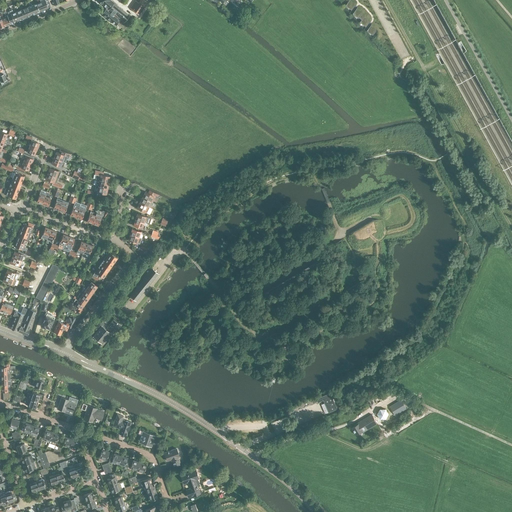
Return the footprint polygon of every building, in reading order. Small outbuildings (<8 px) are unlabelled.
[(48,0),(44,0),(36,3),(40,11),(51,7),(48,0)] [(124,22),(130,15),(114,2),(111,0),(99,0),(101,3),(107,8),(106,9),(102,14),(116,24),(119,20),(118,19),(119,18),(124,22)] [(141,15),(149,3),(144,0),(139,0),(139,2),(136,0),(135,0),(130,8),(141,15)] [(349,0),(346,5),(352,9),(353,7),(356,5),(349,0)] [(27,7),(31,15),(40,12),(40,11),(36,3),(27,7)] [(21,10),(24,17),(24,18),(31,15),(27,7),(21,10)] [(357,8),(353,13),(359,18),(360,17),(361,18),(363,15),(362,14),(363,13),(357,8)] [(19,20),(16,12),(13,13),(12,10),(10,11),(14,22),(19,20)] [(16,12),(19,20),(24,18),(24,17),(21,10),(16,12)] [(1,18),(5,26),(11,23),(7,15),(1,18)] [(362,19),(360,21),(366,26),(370,21),(364,17),(365,16),(363,15),(361,18),(362,19)] [(371,25),(367,30),(373,34),(377,30),(371,25)] [(0,131),(0,137),(5,139),(9,141),(10,138),(6,136),(7,134),(0,131)] [(9,141),(5,139),(0,137),(0,143),(3,145),(6,146),(7,143),(9,144),(10,141),(9,141)] [(30,146),(37,149),(40,143),(32,140),(30,146)] [(37,149),(30,146),(27,144),(25,150),(35,154),(37,149)] [(60,150),(59,153),(56,152),(54,158),(65,162),(67,159),(69,158),(69,157),(70,157),(71,155),(70,155),(70,154),(60,150)] [(31,156),(24,153),(21,160),(24,161),(31,164),(33,159),(30,157),(31,156)] [(65,166),(64,165),(65,162),(54,158),(52,163),(65,168),(65,167),(65,166)] [(16,168),(24,171),(25,168),(29,170),(31,164),(24,161),(21,160),(20,163),(18,162),(16,168)] [(48,173),(59,178),(61,172),(50,168),(48,173)] [(24,175),(18,173),(19,171),(16,170),(13,177),(22,181),(24,175)] [(99,180),(109,182),(110,176),(103,175),(104,172),(98,171),(96,179),(97,180),(99,180)] [(59,178),(48,173),(46,179),(55,183),(54,185),(60,188),(62,188),(63,186),(61,186),(61,185),(57,183),(59,178)] [(22,181),(13,177),(11,183),(20,187),(22,181)] [(99,180),(97,180),(96,186),(98,186),(108,188),(109,182),(99,180)] [(8,188),(8,189),(18,192),(20,187),(11,183),(8,188)] [(103,196),(104,193),(107,194),(108,188),(98,186),(96,186),(94,195),(103,196)] [(4,193),(6,194),(16,198),(18,192),(8,189),(8,188),(6,188),(4,193)] [(157,198),(159,195),(149,190),(148,193),(145,191),(142,197),(150,201),(152,202),(155,197),(157,198)] [(42,204),(46,194),(41,191),(37,201),(42,204)] [(46,194),(42,204),(48,206),(52,196),(46,194)] [(139,202),(148,206),(150,207),(153,202),(152,202),(150,201),(142,197),(139,202)] [(59,210),(63,200),(57,198),(53,208),(59,210)] [(63,200),(59,210),(64,212),(68,202),(63,200)] [(148,206),(139,202),(137,207),(150,214),(152,209),(150,207),(148,206)] [(76,217),(79,206),(74,204),(70,214),(76,217)] [(79,206),(76,217),(81,219),(85,209),(79,206)] [(98,210),(96,213),(92,223),(98,225),(102,216),(103,216),(106,217),(108,212),(105,211),(103,210),(102,211),(98,210)] [(87,221),(92,223),(96,213),(90,211),(87,221)] [(144,222),(146,223),(149,224),(151,218),(144,216),(144,215),(141,214),(141,215),(137,213),(135,219),(144,222)] [(144,228),(146,223),(144,222),(135,219),(133,225),(144,228)] [(373,224),(376,223),(382,221),(382,220),(382,219),(373,220),(346,236),(347,237),(355,235),(358,234),(361,240),(365,237),(366,239),(374,234),(373,232),(377,230),(373,224)] [(21,229),(24,230),(30,232),(33,227),(23,223),(21,229)] [(47,239),(51,229),(45,227),(41,236),(47,239)] [(143,232),(141,231),(132,228),(130,234),(141,238),(143,232)] [(19,234),(23,236),(24,236),(28,238),(30,232),(24,230),(21,229),(20,229),(19,232),(20,232),(19,234)] [(51,229),(47,239),(50,240),(50,241),(53,242),(57,231),(51,229)] [(17,240),(24,243),(26,244),(28,238),(24,236),(23,236),(19,234),(18,237),(17,237),(16,239),(17,239),(17,240)] [(67,241),(69,236),(63,234),(59,243),(61,244),(60,246),(64,248),(65,246),(67,241)] [(141,238),(130,234),(128,240),(140,244),(141,238)] [(67,241),(65,246),(68,247),(68,248),(71,249),(75,238),(69,236),(67,241)] [(24,243),(17,240),(14,246),(24,249),(26,250),(25,252),(30,255),(32,252),(26,250),(27,248),(25,247),(26,244),(24,243)] [(285,247),(290,241),(290,240),(274,250),(257,259),(258,260),(266,258),(268,258),(271,263),(276,260),(281,269),(283,272),(284,274),(285,274),(283,268),(284,268),(286,267),(290,271),(289,268),(287,266),(282,257),(287,254),(284,248),(285,247)] [(85,248),(87,243),(81,241),(77,251),(80,252),(80,251),(83,253),(85,248)] [(259,288),(258,287),(256,288),(252,291),(253,293),(247,297),(248,295),(247,293),(244,297),(243,299),(241,300),(236,304),(241,303),(242,303),(243,304),(244,304),(245,304),(246,304),(247,304),(248,304),(249,304),(250,304),(251,303),(260,298),(264,303),(275,297),(279,304),(300,292),(320,281),(315,272),(326,266),(323,261),(333,255),(334,254),(335,253),(335,252),(336,251),(336,250),(337,249),(337,248),(337,247),(337,246),(341,242),(340,242),(335,245),(332,245),(330,246),(326,246),(326,249),(329,248),(323,252),(322,250),(317,253),(316,252),(315,253),(315,254),(313,255),(315,257),(315,255),(316,255),(318,259),(319,261),(292,277),(263,295),(261,293),(260,291),(259,288)] [(85,248),(83,253),(86,254),(86,255),(89,256),(93,245),(87,243),(85,248)] [(12,256),(21,259),(23,256),(24,257),(26,257),(26,255),(26,254),(18,251),(18,252),(15,250),(12,256)] [(105,257),(114,263),(117,257),(109,252),(105,257)] [(21,259),(12,256),(10,262),(13,263),(13,264),(22,268),(24,265),(21,264),(23,260),(21,259)] [(102,262),(110,268),(114,263),(105,257),(102,262)] [(98,266),(107,272),(110,268),(102,262),(98,266)] [(107,272),(98,266),(95,271),(103,277),(107,272)] [(5,275),(14,278),(16,272),(7,269),(5,275)] [(158,273),(153,269),(151,271),(150,270),(143,278),(144,280),(131,296),(136,300),(158,273)] [(17,279),(14,278),(5,275),(3,281),(14,285),(17,279)] [(378,279),(369,278),(356,286),(342,294),(342,295),(351,294),(353,292),(357,298),(360,296),(361,297),(370,293),(369,291),(372,289),(369,283),(372,281),(378,280),(378,279)] [(87,287),(93,292),(97,286),(91,282),(87,287)] [(93,292),(87,287),(83,293),(89,298),(93,292)] [(77,297),(79,299),(85,303),(89,298),(83,293),(81,292),(77,297)] [(79,299),(77,297),(74,296),(73,298),(75,299),(72,303),(78,307),(76,309),(81,313),(83,310),(81,309),(85,303),(79,299)] [(5,312),(9,303),(6,301),(5,303),(2,302),(0,308),(0,310),(3,311),(5,312)] [(9,303),(5,312),(6,313),(7,313),(10,314),(14,305),(9,303)] [(17,331),(26,308),(23,306),(21,312),(17,311),(15,310),(13,314),(16,315),(11,328),(17,331)] [(18,331),(27,335),(30,329),(29,329),(36,311),(30,309),(25,323),(22,321),(18,331)] [(224,311),(197,327),(193,335),(194,335),(198,331),(201,329),(205,335),(209,333),(209,334),(218,329),(217,328),(220,325),(217,320),(219,318),(225,311),(224,311)] [(49,329),(55,317),(51,315),(51,314),(49,313),(48,316),(46,315),(41,326),(49,329)] [(318,314),(317,314),(319,318),(317,319),(314,316),(313,316),(315,319),(319,326),(323,324),(319,317),(318,314)] [(71,328),(74,321),(71,320),(69,324),(67,322),(66,324),(58,321),(54,331),(60,334),(63,329),(66,330),(68,327),(71,328)] [(93,336),(102,343),(110,333),(109,332),(105,329),(107,327),(101,322),(99,324),(101,326),(93,336)] [(261,342),(255,346),(251,353),(252,354),(256,349),(259,348),(263,353),(266,351),(267,353),(276,348),(275,346),(278,344),(275,338),(277,337),(283,330),(282,329),(269,337),(261,342)] [(3,363),(3,366),(0,366),(0,370),(0,369),(0,372),(1,372),(1,373),(7,372),(10,372),(15,372),(15,365),(10,366),(10,363),(3,363)] [(32,385),(34,386),(42,388),(45,381),(42,380),(43,377),(36,375),(32,385)] [(7,384),(1,384),(1,391),(3,391),(3,394),(9,393),(9,391),(10,391),(10,384),(7,384)] [(30,398),(38,401),(40,394),(32,392),(30,398)] [(329,412),(337,408),(333,398),(334,397),(332,392),(316,399),(318,402),(324,400),(329,412)] [(70,397),(69,400),(61,397),(57,408),(65,411),(66,409),(73,411),(75,406),(78,400),(70,397)] [(38,401),(30,398),(28,405),(35,407),(38,401)] [(395,415),(406,409),(401,400),(390,406),(395,415)] [(101,420),(103,412),(96,410),(97,408),(88,405),(84,419),(92,422),(94,417),(101,420)] [(388,414),(386,409),(380,409),(377,414),(380,419),(386,418),(388,414)] [(377,423),(372,414),(358,423),(354,425),(355,426),(352,427),(356,434),(363,431),(363,432),(377,423)] [(10,429),(11,426),(17,428),(19,420),(12,418),(11,421),(8,420),(6,425),(7,428),(10,429)] [(127,436),(131,422),(123,420),(123,421),(115,419),(113,426),(120,428),(119,433),(127,436)] [(23,430),(24,431),(30,433),(31,429),(32,425),(26,422),(23,430)] [(31,429),(30,433),(36,435),(39,427),(32,425),(31,429)] [(49,442),(52,432),(46,429),(43,437),(47,438),(46,441),(49,442)] [(138,442),(151,446),(156,448),(158,441),(153,440),(155,435),(142,430),(138,442)] [(52,432),(49,442),(51,443),(52,440),(56,442),(59,434),(52,432)] [(70,446),(72,438),(66,436),(63,444),(70,446)] [(72,438),(70,446),(76,449),(79,441),(72,438)] [(24,443),(23,443),(22,440),(17,442),(18,445),(16,445),(19,453),(27,450),(24,443)] [(106,459),(109,451),(102,449),(99,448),(97,452),(100,453),(99,456),(106,459)] [(174,467),(181,464),(178,456),(179,456),(176,448),(164,452),(167,460),(171,459),(174,467)] [(118,463),(121,455),(114,453),(113,455),(111,455),(108,462),(111,463),(112,461),(118,463)] [(121,455),(118,463),(125,465),(124,468),(126,469),(129,461),(126,460),(127,457),(121,455)] [(23,465),(24,465),(31,462),(29,456),(21,458),(23,465)] [(138,466),(140,462),(133,459),(130,467),(137,470),(138,466)] [(66,471),(67,474),(70,473),(71,478),(78,475),(75,467),(69,470),(68,467),(65,461),(62,462),(66,471)] [(31,462),(24,465),(23,465),(25,472),(33,469),(31,462)] [(56,474),(58,482),(65,480),(64,476),(67,474),(66,471),(62,462),(59,463),(62,469),(61,469),(62,472),(56,474)] [(138,466),(137,470),(144,472),(146,464),(140,462),(138,466)] [(74,465),(75,467),(78,475),(85,473),(81,463),(74,465)] [(189,482),(191,488),(186,490),(189,497),(193,495),(194,496),(201,493),(198,486),(201,485),(198,478),(199,478),(196,470),(181,475),(184,483),(189,482)] [(58,482),(56,474),(55,472),(52,472),(53,475),(49,477),(52,484),(58,482)] [(109,475),(110,478),(107,479),(110,485),(114,484),(117,483),(116,480),(117,480),(115,474),(114,473),(109,475)] [(146,487),(153,484),(151,477),(143,480),(146,487)] [(38,486),(39,489),(45,487),(43,479),(36,481),(38,486)] [(38,486),(36,481),(30,483),(32,491),(39,489),(38,486)] [(114,484),(110,485),(112,492),(120,489),(117,483),(114,484)] [(153,484),(146,487),(148,493),(152,492),(156,490),(153,484)] [(152,492),(148,493),(150,500),(158,497),(156,490),(152,492)] [(0,493),(0,496),(3,504),(4,504),(6,504),(6,503),(8,502),(6,494),(5,491),(0,493)] [(12,492),(6,494),(8,502),(14,500),(12,492)] [(86,501),(94,498),(91,492),(84,494),(86,501)] [(116,505),(124,502),(122,495),(114,498),(116,505)] [(94,498),(86,501),(83,502),(84,505),(87,504),(88,508),(96,505),(94,498)] [(71,511),(74,510),(70,499),(63,502),(66,509),(70,508),(71,511)] [(124,502),(116,505),(119,511),(126,509),(124,502)]
